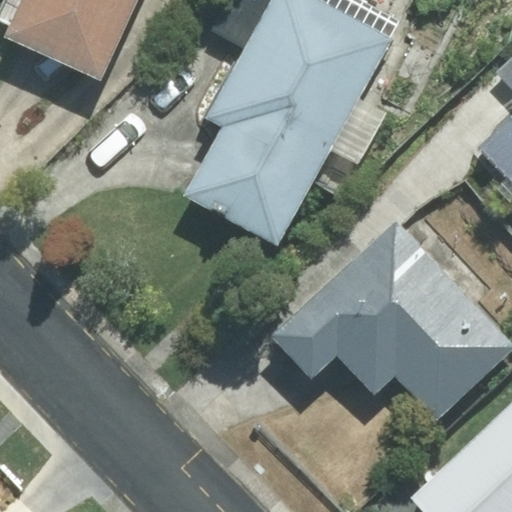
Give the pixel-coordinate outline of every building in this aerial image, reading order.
[(99,80),(134,0),(0,0),(0,2),(0,21),(10,26),(5,39),(99,80)] [(359,100),(391,33),(322,0),(261,0),(204,121),(215,127),(181,198),(282,246),(329,149),(360,164),(385,113),(359,100)] [(511,59),(499,72),(511,85),(511,59)] [(511,118),(481,148),(511,180),(511,118)] [(511,350),(511,343),(396,220),(271,337),(310,379),(336,354),(376,396),(396,377),(437,421),(511,350)] [(511,511),(511,405),(414,498),(427,511),(511,511)]
